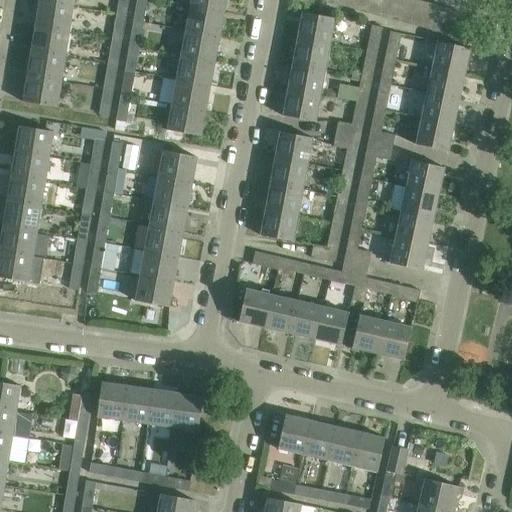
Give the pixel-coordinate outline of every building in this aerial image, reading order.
[(38,0),(38,4),(73,10),(74,0),(38,0)] [(119,0),(117,17),(127,18),(129,0),(119,0)] [(137,0),(134,22),(144,24),(148,0),(137,0)] [(190,0),(189,7),(224,14),(226,0),(190,0)] [(469,18),(405,0),(312,0),(451,37),(454,24),(466,27),(469,18)] [(38,4),(34,29),(69,35),(73,10),(38,4)] [(189,7),(184,32),(219,39),(224,14),(189,7)] [(300,15),(295,44),(328,50),(334,21),(300,15)] [(117,17),(112,42),(122,43),(127,18),(117,17)] [(134,22),(130,47),(140,49),(144,24),(134,22)] [(370,27),(364,57),(375,59),(380,29),(370,27)] [(34,29),(30,54),(65,60),(69,35),(34,29)] [(184,32),(180,57),(214,63),(219,39),(184,32)] [(383,59),(394,62),(399,35),(388,33),(383,59)] [(112,42),(108,66),(118,68),(122,43),(112,42)] [(295,44),(290,69),(324,75),(328,50),(295,44)] [(436,44),(430,71),(462,79),(468,51),(436,44)] [(130,47),(125,73),(135,74),(140,49),(130,47)] [(30,54),(26,79),(61,85),(65,60),(30,54)] [(175,82),(210,88),(214,63),(180,57),(175,82)] [(375,59),(364,57),(359,81),(370,83),(375,59)] [(394,62),(383,59),(378,84),(389,87),(394,62)] [(108,66),(104,91),(114,93),(118,68),(108,66)] [(290,69),(286,93),(319,100),(324,75),(290,69)] [(430,71),(425,96),(457,103),(462,79),(430,71)] [(153,89),(156,78),(137,72),(134,83),(153,89)] [(125,73),(121,97),(131,99),(135,74),(125,73)] [(61,85),(26,79),(22,105),(57,110),(61,85)] [(163,79),(159,102),(171,104),(170,107),(205,113),(210,88),(175,82),(163,79)] [(359,81),(354,106),(365,108),(370,83),(359,81)] [(384,112),(389,87),(378,84),(373,109),(384,112)] [(114,93),(104,91),(100,115),(110,117),(114,93)] [(319,100),(286,93),(281,118),(315,124),(319,100)] [(425,96),(419,120),(452,128),(457,103),(425,96)] [(131,99),(121,97),(117,122),(127,123),(129,112),(135,113),(136,106),(130,105),(131,99)] [(365,108),(354,106),(350,127),(337,124),(332,149),(345,151),(340,176),(351,178),(365,108)] [(205,113),(170,107),(166,132),(200,139),(205,113)] [(380,133),(384,112),(373,109),(359,180),(370,182),(375,159),(387,162),(392,136),(380,133)] [(452,128),(419,120),(414,146),(447,153),(452,128)] [(17,129),(13,155),(49,160),(53,135),(17,129)] [(278,134),(273,163),(306,170),(312,141),(278,134)] [(95,140),(91,166),(101,168),(105,142),(95,140)] [(108,170),(119,172),(119,170),(123,145),(112,143),(108,170)] [(162,154),(157,179),(192,186),(197,161),(162,154)] [(13,155),(9,180),(45,185),(49,160),(13,155)] [(273,163),(268,188),(302,194),(306,170),(273,163)] [(410,163),(404,189),(437,195),(443,170),(410,163)] [(91,166),(86,191),(96,193),(101,168),(91,166)] [(119,170),(119,172),(108,170),(103,195),(114,197),(114,194),(121,195),(125,171),(119,170)] [(336,201),(346,203),(351,178),(340,176),(336,201)] [(157,179),(152,204),(187,211),(192,186),(157,179)] [(9,180),(6,205),(41,210),(45,185),(9,180)] [(370,182),(359,180),(354,205),(365,207),(370,182)] [(268,188),(264,213),(297,219),(302,194),(268,188)] [(404,189),(399,214),(432,221),(437,195),(404,189)] [(86,191),(82,217),(92,218),(96,193),(86,191)] [(103,195),(99,220),(110,222),(114,197),(103,195)] [(336,201),(331,225),(341,227),(346,203),(336,201)] [(152,204),(148,229),(183,236),(187,211),(152,204)] [(6,205),(2,229),(37,235),(41,210),(6,205)] [(365,207),(354,205),(349,230),(360,232),(365,207)] [(297,219),(264,213),(259,238),(292,244),(297,219)] [(399,214),(394,239),(426,245),(432,221),(399,214)] [(82,217),(78,241),(88,243),(92,218),(82,217)] [(105,247),(106,245),(110,222),(99,220),(95,245),(105,247)] [(334,264),(341,227),(331,225),(326,250),(312,247),(310,259),(334,264)] [(2,229),(0,239),(0,254),(33,260),(34,256),(47,258),(50,237),(37,235),(2,229)] [(148,229),(143,254),(178,260),(183,236),(148,229)] [(360,232),(349,230),(343,262),(367,267),(370,255),(356,252),(360,232)] [(426,245),(394,239),(388,265),(421,272),(426,245)] [(78,241),(73,267),(83,269),(88,243),(78,241)] [(106,245),(105,247),(95,245),(91,270),(101,272),(102,269),(113,271),(118,247),(106,245)] [(134,250),(130,270),(140,272),(138,279),(174,285),(178,260),(143,254),(144,252),(134,250)] [(33,260),(0,254),(0,280),(29,285),(33,260)] [(278,270),(280,260),(254,254),(251,266),(277,272),(278,270)] [(302,276),(305,266),(280,260),(278,270),(302,276)] [(367,267),(343,262),(341,274),(356,278),(364,279),(367,267)] [(302,276),(328,283),(331,272),(305,266),(302,276)] [(83,269),(73,267),(69,290),(79,291),(83,269)] [(101,272),(91,270),(87,292),(98,294),(101,272)] [(331,272),(328,283),(354,289),(356,278),(341,274),(331,272)] [(392,286),(364,279),(356,278),(354,289),(350,302),(363,305),(366,291),(389,297),(392,286)] [(174,285),(138,279),(134,304),(169,310),(174,285)] [(392,286),(389,297),(390,297),(390,299),(415,305),(418,292),(392,286)] [(238,323),(264,329),(272,297),(246,291),(238,323)] [(264,329),(289,335),(296,302),(272,297),(264,329)] [(289,335),(314,341),(322,308),(296,302),(289,335)] [(322,308),(314,341),(340,347),(347,314),(322,308)] [(351,350),(376,355),(383,323),(359,317),(351,350)] [(383,323),(376,355),(403,361),(410,329),(383,323)] [(0,384),(0,410),(17,413),(21,388),(0,384)] [(97,419),(122,422),(127,387),(102,384),(97,419)] [(122,422),(147,426),(152,391),(127,387),(122,422)] [(147,426),(172,429),(177,394),(152,391),(147,426)] [(177,394),(172,429),(198,433),(203,398),(177,394)] [(83,397),(79,423),(88,424),(93,398),(83,397)] [(0,410),(0,436),(13,438),(17,413),(0,410)] [(277,450),(301,456),(310,421),(285,415),(277,450)] [(301,456),(326,462),(334,427),(310,421),(301,456)] [(79,423),(74,448),(84,450),(88,424),(79,423)] [(326,462),(350,468),(358,433),(334,427),(326,462)] [(358,433),(350,468),(375,474),(384,439),(358,433)] [(0,436),(0,461),(9,463),(13,438),(0,436)] [(392,446),(386,472),(396,475),(396,474),(403,476),(409,450),(392,446)] [(74,448),(70,473),(80,474),(84,450),(74,448)] [(0,461),(0,487),(5,488),(9,463),(0,461)] [(89,474),(114,478),(115,468),(91,464),(89,474)] [(270,491),(293,496),(295,485),(296,485),(299,470),(283,467),(280,482),(272,481),(270,491)] [(114,478),(139,483),(140,473),(115,468),(114,478)] [(386,472),(381,498),(390,500),(396,475),(386,472)] [(70,473),(66,498),(76,499),(80,474),(70,473)] [(139,483),(164,487),(165,477),(140,473),(139,483)] [(165,477),(164,487),(190,492),(192,482),(165,477)] [(423,481),(417,506),(443,511),(452,511),(458,489),(423,481)] [(87,482),(83,507),(92,509),(96,483),(87,482)] [(295,485),(293,496),(317,500),(319,490),(296,485),(295,485)] [(317,500),(341,505),(344,495),(319,490),(317,500)] [(344,495),(341,505),(367,510),(369,500),(344,495)] [(155,511),(193,511),(195,503),(159,496),(155,511)] [(66,498),(63,511),(73,511),(76,499),(66,498)] [(381,498),(377,511),(387,511),(390,500),(381,498)] [(266,499),(263,511),(299,511),(301,506),(266,499)]
